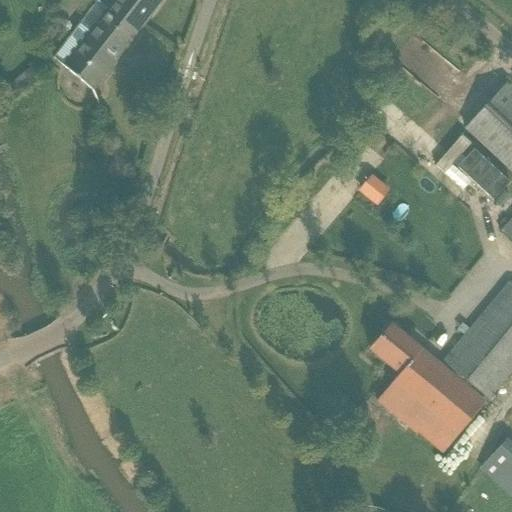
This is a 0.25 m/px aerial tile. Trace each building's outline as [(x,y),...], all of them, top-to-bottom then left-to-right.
[(104,11),(86,34),(77,27),(52,59),(92,90),(162,0),(98,0),(95,4),(104,11)] [(13,102),(39,81),(42,79),(33,68),(4,91),(13,102)] [(511,91),(504,84),(464,128),(511,172),(511,91)] [(444,174),(452,164),(460,155),(470,144),(461,136),(435,166),(444,174)] [(510,183),(473,149),(456,167),(493,201),(510,183)] [(359,192),(376,205),(388,191),(371,177),(359,192)] [(503,191),(493,202),(499,207),(509,196),(503,191)] [(511,209),(499,224),(503,227),(498,232),(511,245),(511,209)] [(450,267),(443,275),(449,280),(455,271),(450,267)] [(484,403),(480,400),(484,396),(488,399),(511,369),(511,285),(509,283),(443,362),(457,373),(453,378),(420,350),(391,326),(370,350),(399,374),(376,401),(442,455),(484,403)] [(511,446),(505,440),(478,469),(479,470),(482,472),(488,478),(511,452),(511,446)]
